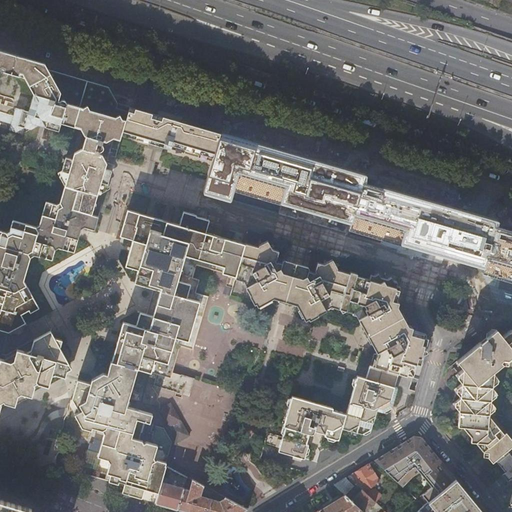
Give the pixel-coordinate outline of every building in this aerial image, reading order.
[(107,163),(102,155),(99,154),(100,151),(101,151),(102,151),(103,151),(103,150),(104,149),(104,148),(104,147),(103,146),(103,145),(102,145),(103,141),(105,141),(113,138),(120,140),(122,135),(130,107),(119,105),(108,87),(49,69),(44,64),(0,50),(0,120),(10,124),(9,130),(22,134),(24,127),(30,129),(40,124),(59,130),(61,122),(80,128),(83,136),(85,136),(81,150),(73,151),(72,153),(71,156),(70,159),(65,157),(59,177),(64,186),(63,187),(77,191),(71,210),(97,218),(98,218),(98,216),(92,215),(97,195),(106,190),(108,181),(111,170),(105,168),(106,165),(107,163)] [(220,133),(130,107),(122,135),(164,147),(212,161),(220,133)] [(212,161),(203,192),(216,196),(230,200),(238,173),(284,186),(280,202),(350,223),(353,213),(362,182),(364,175),(295,155),(220,133),(212,161)] [(495,226),(496,222),(482,218),(455,210),(385,189),(362,182),(353,213),(406,229),(402,243),(415,247),(465,262),(483,267),(495,226)] [(0,216),(0,214),(1,210),(0,209),(0,329),(9,332),(10,335),(13,333),(19,335),(23,332),(24,327),(27,325),(21,314),(28,310),(30,313),(39,308),(24,280),(31,256),(34,254),(52,260),(55,251),(55,250),(59,247),(74,252),(81,229),(84,227),(94,230),(97,218),(71,210),(77,191),(63,187),(61,194),(58,205),(46,202),(38,228),(0,216)] [(114,354),(111,361),(134,368),(145,371),(146,372),(149,372),(153,374),(150,385),(172,392),(171,395),(181,398),(182,395),(187,376),(180,374),(180,375),(172,372),(180,346),(192,350),(208,296),(195,292),(199,279),(192,278),(197,263),(236,275),(245,244),(205,232),(209,220),(196,216),(196,215),(182,211),(179,225),(166,221),(141,213),(127,209),(119,236),(132,240),(125,266),(138,270),(134,282),(154,288),(161,290),(153,316),(146,314),(139,312),(136,325),(123,321),(120,332),(114,354)] [(511,231),(495,226),(483,267),(481,273),(497,301),(511,305),(511,231)] [(245,243),(245,244),(236,275),(248,278),(248,280),(249,284),(245,287),(254,304),(273,294),(281,296),(299,301),(308,319),(326,310),(324,305),(327,303),(327,301),(339,305),(339,306),(348,308),(349,307),(360,310),(359,312),(379,350),(377,351),(372,366),(398,374),(413,378),(417,363),(420,364),(428,338),(410,333),(412,326),(410,326),(405,328),(402,323),(395,311),(393,305),(397,303),(398,301),(392,299),(397,282),(370,274),(368,282),(355,278),(357,274),(350,271),(348,276),(336,273),(337,268),(317,262),(314,270),(315,271),(313,272),(312,272),(296,267),(290,265),(283,263),(278,261),(276,262),(275,258),(276,258),(278,251),(258,245),(258,246),(245,243)] [(150,301),(146,314),(153,316),(161,290),(154,288),(150,301)] [(68,370),(71,369),(72,368),(67,359),(51,329),(50,330),(15,348),(13,355),(12,360),(0,357),(0,409),(12,404),(15,405),(16,401),(29,394),(32,395),(33,392),(45,385),(49,386),(50,382),(61,376),(66,378),(68,370)] [(495,338),(500,334),(495,329),(491,333),(480,341),(489,343),(495,338)] [(511,330),(510,330),(502,337),(511,348),(511,349),(511,330)] [(504,434),(503,432),(500,429),(489,415),(489,413),(496,407),(490,400),(490,398),(495,394),(491,389),(493,388),(491,386),(492,384),(498,378),(493,372),(493,370),(501,363),(507,363),(507,358),(511,356),(511,354),(511,349),(511,348),(502,337),(500,334),(495,338),(489,343),(480,341),(476,345),(456,361),(462,368),(462,369),(457,373),(460,379),(459,379),(461,382),(461,384),(454,389),(460,395),(460,397),(453,403),(458,409),(459,411),(458,426),(463,426),(471,436),(470,440),(475,442),(477,443),(480,440),(483,444),(485,447),(482,449),(493,463),(496,460),(496,461),(511,448),(511,447),(511,439),(511,438),(506,432),(504,434)] [(111,361),(110,361),(107,374),(103,373),(91,379),(90,383),(77,379),(72,398),(79,411),(74,413),(82,428),(92,430),(93,427),(102,430),(104,433),(100,457),(108,459),(110,463),(105,480),(109,481),(112,482),(118,484),(115,492),(142,500),(145,490),(157,493),(161,482),(163,475),(166,467),(164,466),(165,463),(163,462),(165,455),(163,451),(156,449),(157,445),(131,437),(136,419),(149,423),(152,414),(123,406),(134,368),(111,361)] [(398,374),(372,366),(369,365),(365,378),(357,375),(346,414),(332,410),(333,409),(292,396),(283,426),(285,427),(278,451),(304,459),(308,445),(306,444),(309,434),(311,434),(314,432),(314,430),(324,433),(324,436),(338,440),(342,428),(362,434),(371,429),(376,410),(382,411),(392,406),(397,387),(394,387),(398,374)] [(187,376),(182,395),(188,397),(194,378),(187,376)] [(169,403),(157,411),(169,427),(180,419),(169,403)] [(396,481),(406,490),(417,481),(423,477),(441,462),(421,437),(413,436),(374,460),(396,481)] [(479,447),(482,449),(485,447),(483,444),(480,440),(477,443),(479,447)] [(511,447),(511,448),(496,461),(504,471),(511,478),(511,480),(511,447)] [(441,462),(423,477),(431,486),(419,496),(425,503),(428,501),(455,479),(448,470),(441,462)] [(348,476),(362,490),(364,491),(379,481),(368,464),(348,476)] [(187,478),(166,467),(163,475),(184,485),(187,478)] [(508,481),(511,478),(504,471),(501,473),(505,477),(508,481)] [(363,511),(365,511),(375,502),(364,491),(362,490),(360,492),(345,478),(334,485),(344,494),(363,511)] [(482,511),(455,479),(428,501),(436,511),(482,511)] [(109,481),(106,489),(115,492),(118,484),(112,482),(109,481)] [(189,490),(184,488),(176,510),(185,511),(243,511),(247,510),(225,498),(220,501),(207,497),(201,495),(202,492),(204,487),(192,481),(189,490)] [(402,495),(406,490),(396,481),(391,486),(402,495)] [(184,488),(161,482),(157,493),(154,503),(160,505),(176,510),(184,488)] [(154,503),(157,493),(145,490),(142,500),(154,503)] [(319,511),(363,511),(344,494),(319,510),(319,511)] [(30,511),(31,509),(0,500),(0,511),(30,511)] [(415,511),(436,511),(428,501),(425,503),(423,504),(417,510),(415,511)]
